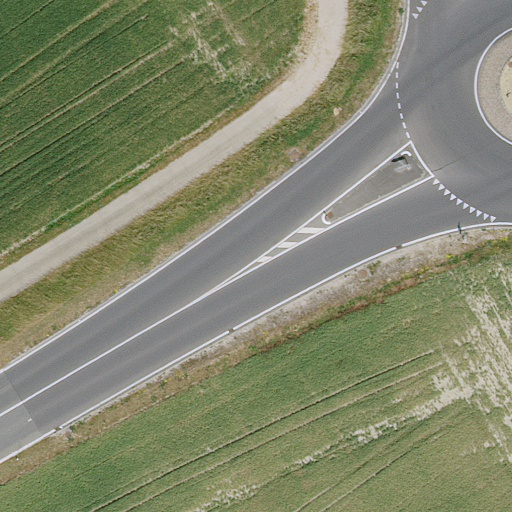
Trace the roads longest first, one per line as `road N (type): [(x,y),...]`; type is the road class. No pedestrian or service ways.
road 1 (track): [(332,0),(322,56),(303,86),(0,286)]
road 2 (primary): [(282,249),(0,424)]
road 3 (primary): [(433,80),(282,249)]
road 4 (primary): [(282,249),(490,185)]
road 5 (primary): [(433,80),(445,142),(490,185)]
